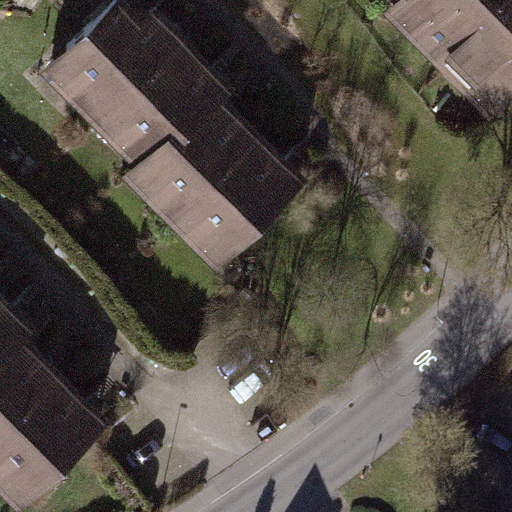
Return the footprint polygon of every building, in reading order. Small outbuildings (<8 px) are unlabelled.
[(81,100),(105,124),(192,38),(161,7),(149,19),(130,0),(120,0),(57,62),(82,88),(81,100)] [(511,0),(412,0),(442,29),(428,43),(456,71),(471,57),(511,98),(511,0)] [(192,38),(105,124),(125,143),(136,142),(155,162),(235,82),(192,38)] [(162,202),(182,221),(269,136),(225,92),(144,172),(163,191),(162,202)] [(269,136),(182,221),(201,241),(212,240),(231,259),(312,179),(269,136)] [(0,285),(0,361),(38,324),(0,285)] [(0,447),(71,378),(28,334),(0,361),(0,447)] [(71,378),(0,448),(0,479),(4,483),(15,482),(34,501),(114,422),(71,378)]
